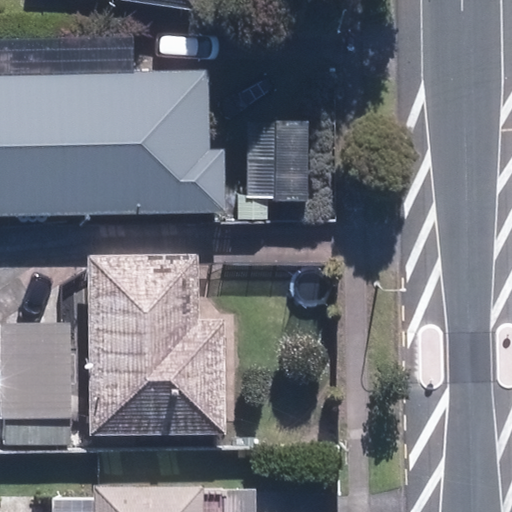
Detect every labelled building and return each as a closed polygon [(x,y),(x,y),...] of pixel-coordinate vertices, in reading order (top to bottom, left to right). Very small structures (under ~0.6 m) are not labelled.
[(81,0),(183,15),(185,0),(81,0)] [(0,85),(0,221),(212,219),(211,157),(194,157),(193,83),(0,85)] [(186,266),(85,267),(85,437),(207,437),(207,330),(186,330),(186,266)] [(58,330),(0,331),(0,421),(60,420),(58,330)] [(183,511),(183,496),(79,496),(78,511),(183,511)]
